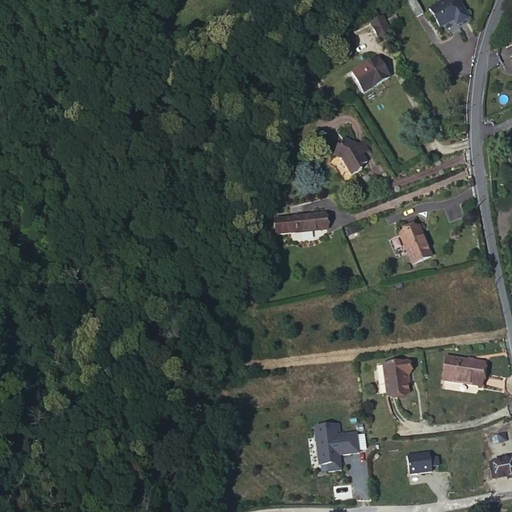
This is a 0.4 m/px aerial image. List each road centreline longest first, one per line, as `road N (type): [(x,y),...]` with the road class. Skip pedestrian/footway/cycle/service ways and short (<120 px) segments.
road 1 (residential): [(511,337),(475,129),(484,46),(502,0)]
road 2 (residential): [(319,511),(511,492)]
road 3 (unknown): [(475,129),(455,147),(441,147),(387,57)]
